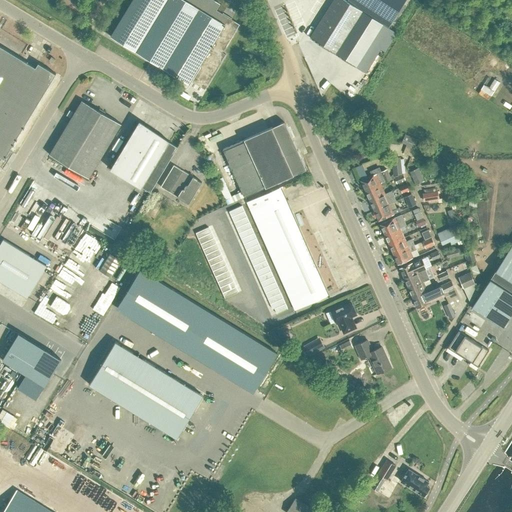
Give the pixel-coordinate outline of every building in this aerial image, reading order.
[(81,18),(89,4),(81,0),(56,0),(55,3),(81,18)] [(204,88),(225,54),(222,52),(239,23),(216,9),(220,3),(214,0),(131,0),(110,35),(188,83),(190,79),(204,88)] [(333,0),(310,37),(355,66),(382,23),(346,1),(345,0),(333,0)] [(346,0),(346,1),(382,23),(389,27),(405,0),(346,0)] [(96,43),(100,37),(95,35),(92,41),(96,43)] [(34,66),(0,45),(0,155),(3,157),(55,73),(37,62),(34,66)] [(499,82),(494,79),(491,76),(485,86),(483,84),(480,89),(481,89),(479,93),(488,99),(499,82)] [(86,92),(49,154),(89,177),(98,161),(111,169),(110,170),(141,189),(142,188),(150,193),(167,165),(177,148),(177,147),(169,142),(169,141),(138,123),(140,119),(128,111),(126,115),(86,92)] [(308,168),(289,126),(288,123),(288,122),(287,122),(287,121),(286,121),(285,121),(283,122),(280,123),(286,138),(279,141),(272,127),(223,148),(244,197),(294,175),(308,168)] [(405,134),(401,142),(412,146),(415,138),(405,134)] [(351,154),(361,151),(359,144),(349,148),(351,154)] [(388,163),(387,160),(388,160),(386,155),(380,157),(382,162),(383,162),(384,165),(388,163)] [(394,175),(403,173),(401,156),(391,158),(394,175)] [(189,203),(202,182),(173,165),(161,187),(189,203)] [(380,171),(378,167),(369,171),(371,176),(366,178),(361,181),(365,190),(381,183),(391,178),(387,171),(386,169),(380,171)] [(409,171),(415,184),(424,180),(418,167),(409,171)] [(402,174),(394,178),(397,183),(405,180),(402,174)] [(385,193),(381,184),(381,183),(365,190),(370,200),(385,193)] [(407,184),(400,187),(402,192),(410,189),(407,184)] [(294,309),(327,294),(280,187),(247,201),(294,309)] [(374,210),(389,203),(396,200),(391,190),(385,193),(370,200),(374,210)] [(424,201),(439,199),(438,190),(423,193),(424,201)] [(411,192),(404,196),(409,207),(416,203),(411,192)] [(153,205),(159,195),(155,193),(148,203),(146,202),(140,212),(143,214),(150,204),(153,205)] [(476,199),(468,200),(469,207),(477,206),(476,199)] [(389,203),(374,210),(379,220),(394,213),(389,203)] [(272,309),(275,315),(280,312),(287,309),(243,208),(242,206),(241,207),(230,211),(230,212),(231,213),(232,217),(271,305),(272,309)] [(418,207),(413,210),(417,219),(422,216),(418,207)] [(380,224),(385,234),(400,227),(406,224),(402,214),(395,217),(380,224)] [(422,216),(415,220),(418,226),(425,223),(422,216)] [(456,216),(448,218),(450,226),(458,224),(456,216)] [(400,227),(385,234),(389,244),(404,236),(400,227)] [(438,234),(443,245),(459,237),(454,227),(438,234)] [(207,228),(197,232),(226,298),(236,293),(207,228)] [(370,247),(382,271),(389,268),(384,258),(390,255),(378,229),(373,231),(367,234),(373,246),(370,247)] [(428,230),(422,232),(425,239),(430,236),(431,236),(428,230)] [(393,254),(414,244),(411,238),(406,240),(404,236),(389,244),(393,254)] [(425,239),(422,240),(426,248),(434,243),(430,236),(425,239)] [(46,265),(3,239),(0,243),(0,279),(27,296),(46,265)] [(414,244),(393,254),(398,264),(413,257),(411,251),(416,249),(414,244)] [(511,314),(511,244),(480,295),(479,295),(471,307),(503,328),(511,314)] [(445,251),(447,258),(459,255),(459,254),(464,253),(462,246),(458,248),(457,247),(445,251)] [(469,263),(476,261),(473,250),(466,252),(469,263)] [(437,251),(430,254),(433,259),(440,256),(437,251)] [(100,269),(111,276),(121,259),(110,252),(100,269)] [(415,261),(399,267),(404,277),(425,269),(426,268),(421,258),(415,261)] [(425,269),(404,277),(408,287),(424,281),(429,279),(430,278),(426,268),(425,269)] [(188,346),(208,311),(140,270),(119,305),(188,346)] [(441,280),(450,277),(447,270),(438,273),(441,280)] [(458,276),(463,288),(475,283),(470,271),(458,276)] [(424,281),(408,287),(413,297),(428,291),(424,281)] [(451,281),(441,285),(443,292),(454,287),(451,281)] [(428,291),(413,297),(417,307),(431,301),(444,295),(440,286),(428,291)] [(57,296),(50,306),(63,314),(67,313),(70,308),(69,303),(57,296)] [(33,309),(49,320),(56,310),(39,299),(33,309)] [(355,313),(350,302),(342,306),(341,304),(330,309),(336,322),(338,321),(343,332),(355,327),(350,316),(355,313)] [(31,313),(34,308),(25,304),(23,309),(31,313)] [(481,345),(466,335),(459,330),(448,347),(463,357),(463,356),(471,361),(470,362),(478,367),(489,350),(481,345)] [(61,360),(19,334),(3,359),(45,386),(61,360)] [(309,356),(325,347),(319,337),(303,345),(309,356)] [(343,350),(353,346),(351,340),(340,344),(343,350)] [(372,350),(367,340),(355,345),(362,359),(369,355),(377,373),(391,367),(382,346),(372,350)] [(178,437),(203,394),(116,341),(90,384),(178,437)] [(324,364),(320,371),(332,378),(336,372),(324,364)] [(509,456),(508,457),(502,467),(503,468),(504,468),(505,468),(511,458),(511,457),(510,457),(509,456)] [(387,479),(395,465),(385,459),(377,474),(387,479)] [(424,496),(429,487),(426,485),(429,481),(408,468),(400,480),(424,496)] [(386,489),(392,492),(399,480),(393,476),(386,488),(376,482),(375,485),(385,491),(386,489)] [(310,511),(313,509),(296,498),(288,511),(310,511)] [(31,511),(11,499),(2,511),(31,511)]
